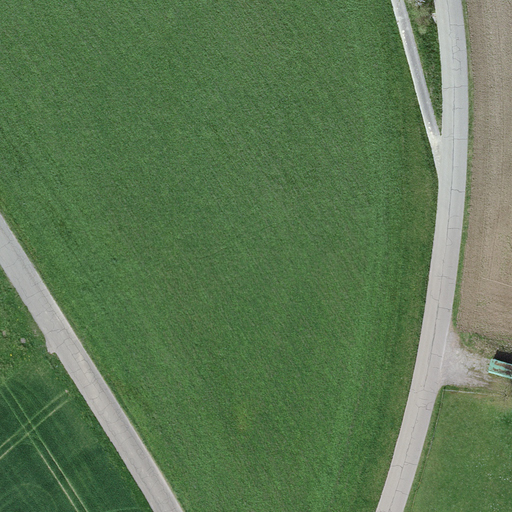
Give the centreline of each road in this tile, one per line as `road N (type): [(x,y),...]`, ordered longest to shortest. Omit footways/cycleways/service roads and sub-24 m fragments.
road 1 (unclassified): [(383,511),(439,310),(455,118),(440,0)]
road 2 (unclassified): [(0,235),(167,511)]
road 3 (track): [(450,186),(392,0)]
